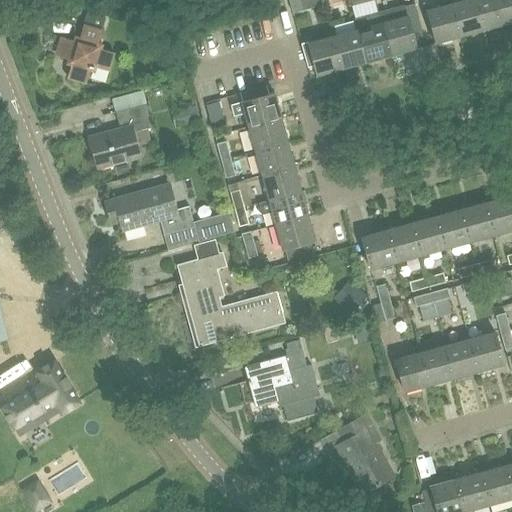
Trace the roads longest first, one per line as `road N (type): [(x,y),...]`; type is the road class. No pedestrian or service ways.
road 1 (tertiary): [(266,511),(189,444),(85,285),(0,72)]
road 2 (residential): [(203,72),(292,47),(334,194),(511,147)]
